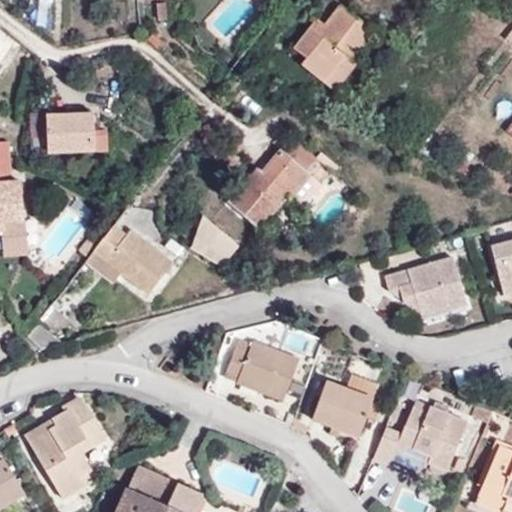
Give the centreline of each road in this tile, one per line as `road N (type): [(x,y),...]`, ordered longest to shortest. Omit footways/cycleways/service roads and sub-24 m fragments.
road 1 (residential): [(92,368),(189,323),(319,286),(392,343),(468,347),(511,335)]
road 2 (residential): [(0,18),(51,57),(139,46),(212,107),(147,194)]
road 3 (residential): [(92,368),(261,430),(313,465),(354,511)]
